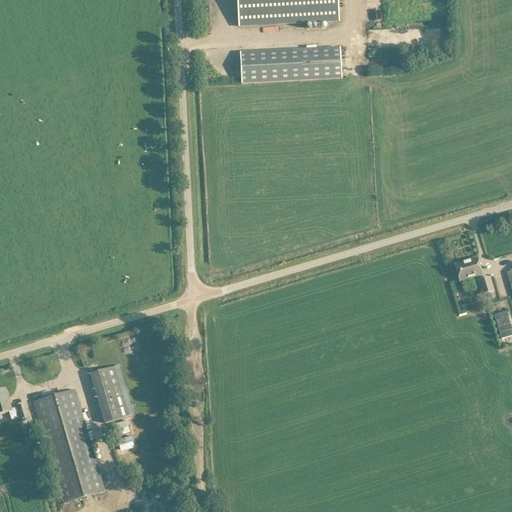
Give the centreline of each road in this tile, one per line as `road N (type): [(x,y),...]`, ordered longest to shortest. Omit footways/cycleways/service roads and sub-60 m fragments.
road 1 (unclassified): [(192,299),(511,205)]
road 2 (unclassified): [(192,299),(177,0)]
road 3 (track): [(192,299),(205,511)]
road 4 (unclassified): [(0,357),(192,299)]
